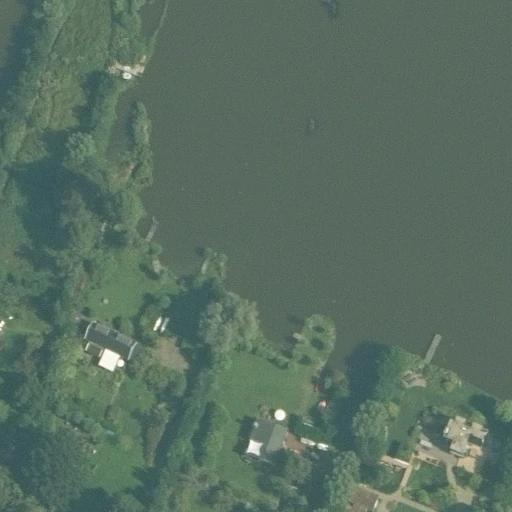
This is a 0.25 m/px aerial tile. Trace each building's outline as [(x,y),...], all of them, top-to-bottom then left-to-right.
[(93,326),(83,342),(90,345),(86,355),(99,361),(103,353),(129,364),(137,347),(123,340),(113,336),(93,326)] [(445,440),(442,448),(452,452),(450,456),(462,460),(468,446),(481,451),(487,436),(452,422),(446,436),(446,435),(444,440),(445,440)] [(246,453),(245,458),(274,469),(286,434),(257,423),(250,443),(264,448),(260,458),(246,453)] [(301,472),(296,483),(307,488),(313,477),(301,472)] [(369,511),(374,511),(379,500),(350,489),(344,503),(369,511)] [(292,498),(286,511),(297,511),(301,502),(292,498)]
